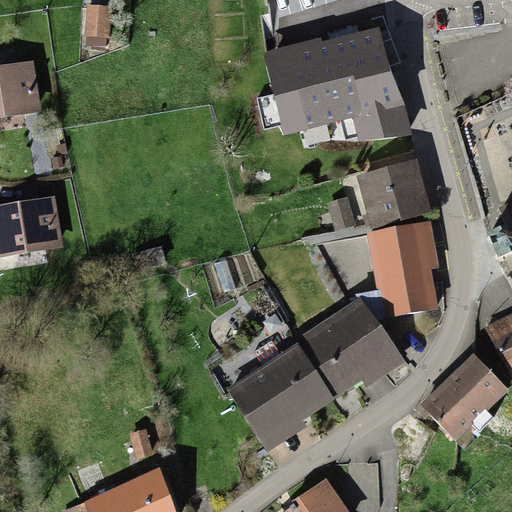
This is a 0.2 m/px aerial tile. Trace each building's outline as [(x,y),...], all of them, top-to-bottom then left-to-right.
[(265,0),(268,8),(295,0),(265,0)] [(107,11),(84,10),(83,47),(106,48),(107,11)] [(370,40),(260,61),(275,136),(351,121),(357,147),(402,138),(396,109),(381,95),(370,40)] [(29,70),(0,73),(0,123),(35,118),(29,70)] [(408,171),(355,185),(368,235),(422,221),(408,171)] [(50,206),(0,212),(0,260),(56,253),(50,206)] [(511,209),(497,215),(505,237),(491,242),(501,267),(511,262),(511,209)] [(416,230),(364,241),(381,325),(434,314),(416,230)] [(305,339),(338,321),(308,269),(276,287),(305,339)] [(310,347),(223,396),(255,454),(395,375),(358,310),(338,321),(305,339),(310,347)] [(511,382),(511,320),(485,332),(507,385),(511,382)] [(467,368),(419,414),(451,447),(499,401),(467,368)] [(164,511),(150,477),(108,494),(99,472),(65,486),(75,511),(164,511)] [(409,472),(400,489),(424,500),(432,483),(409,472)] [(335,511),(321,489),(284,511),(335,511)]
